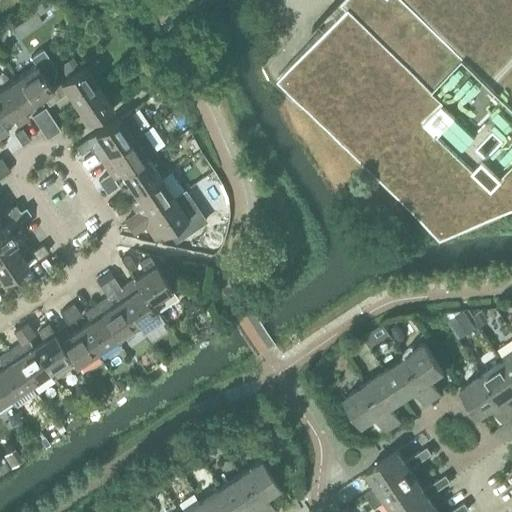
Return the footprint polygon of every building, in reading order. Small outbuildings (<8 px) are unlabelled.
[(50,0),(42,0),(35,4),(40,13),(54,4),(50,0)] [(511,0),(350,0),(279,75),(443,232),(511,204),(511,0)] [(37,10),(26,18),(33,28),(44,21),(37,10)] [(29,69),(17,78),(33,103),(43,96),(48,104),(58,98),(54,90),(52,87),(55,85),(54,82),(58,66),(44,46),(31,55),(37,64),(29,69)] [(73,55),(60,64),(67,75),(80,66),(73,55)] [(74,102),(99,85),(85,64),(55,85),(52,87),(54,90),(58,98),(67,92),(74,102)] [(0,88),(0,95),(19,124),(28,118),(23,110),(33,103),(17,78),(0,88)] [(170,84),(162,88),(168,99),(175,96),(170,84)] [(99,85),(74,102),(81,112),(73,118),(80,128),(113,106),(99,85)] [(0,137),(8,132),(3,123),(14,116),(0,95),(0,137)] [(46,122),(53,118),(44,105),(38,109),(46,122)] [(181,108),(172,113),(176,120),(184,116),(181,108)] [(39,127),(46,122),(38,109),(31,114),(39,127)] [(100,159),(134,136),(120,116),(95,133),(102,144),(94,149),(100,159)] [(46,122),(54,134),(60,129),(53,118),(46,122)] [(46,122),(39,127),(47,138),(54,134),(46,122)] [(22,128),(14,133),(22,145),(30,140),(22,128)] [(110,172),(98,180),(102,186),(114,178),(122,173),(147,156),(155,151),(142,131),(134,136),(100,159),(107,169),(110,167),(112,170),(110,172)] [(87,138),(79,143),(75,146),(80,153),(92,146),(87,138)] [(127,199),(160,177),(147,156),(122,173),(129,184),(121,189),(127,199)] [(0,166),(0,176),(9,170),(5,163),(0,166)] [(160,177),(127,199),(136,212),(125,220),(129,226),(130,226),(141,219),(149,213),(174,197),(160,177)] [(114,178),(102,186),(107,193),(118,185),(114,178)] [(215,184),(202,189),(207,204),(220,199),(215,184)] [(181,195),(176,199),(174,197),(149,213),(141,219),(130,226),(129,226),(134,233),(145,226),(155,240),(165,232),(171,240),(199,221),(181,195)] [(8,218),(20,211),(15,204),(4,212),(8,218)] [(0,224),(8,218),(4,212),(0,205),(0,224)] [(0,253),(26,237),(21,229),(18,229),(17,227),(17,223),(30,214),(25,207),(20,211),(8,218),(0,224),(0,253)] [(203,234),(201,246),(213,248),(215,236),(203,234)] [(0,253),(0,275),(4,282),(29,265),(21,254),(29,248),(23,239),(0,253)] [(43,244),(32,252),(37,259),(48,252),(43,244)] [(120,258),(128,270),(136,265),(128,253),(120,258)] [(145,270),(135,277),(157,311),(178,297),(150,255),(139,262),(145,270)] [(193,267),(191,278),(205,281),(207,270),(193,267)] [(109,270),(103,275),(114,291),(136,325),(143,335),(164,321),(157,311),(135,277),(133,278),(121,287),(109,270)] [(103,275),(96,280),(107,296),(114,291),(103,275)] [(107,296),(94,305),(117,338),(136,325),(114,291),(107,296)] [(67,307),(74,318),(81,314),(73,302),(67,307)] [(117,338),(94,305),(84,312),(89,320),(80,326),(97,352),(117,338)] [(74,318),(67,307),(59,312),(67,323),(74,318)] [(462,308),(446,319),(459,337),(475,326),(462,308)] [(481,308),(473,314),(480,324),(488,318),(481,308)] [(20,326),(28,338),(34,333),(26,322),(20,326)] [(43,339),(33,346),(50,371),(70,357),(71,357),(53,331),(48,323),(37,331),(43,339)] [(53,331),(71,357),(70,357),(75,366),(80,363),(97,352),(80,326),(69,333),(63,325),(54,332),(53,331)] [(28,338),(20,326),(13,331),(21,343),(28,338)] [(375,331),(366,337),(372,347),(382,341),(375,331)] [(405,356),(433,398),(441,393),(431,378),(444,369),(425,342),(405,356)] [(7,351),(30,384),(50,371),(33,346),(23,353),(17,344),(7,351)] [(0,356),(0,382),(10,398),(16,406),(35,393),(30,384),(7,351),(0,356)] [(511,352),(501,360),(511,375),(511,352)] [(433,398),(405,356),(385,369),(403,397),(415,389),(425,403),(433,398)] [(481,373),(510,416),(511,414),(511,402),(508,396),(511,392),(511,375),(501,360),(481,373)] [(80,363),(75,366),(80,373),(85,370),(80,363)] [(403,397),(385,369),(365,383),(393,425),(401,420),(391,405),(403,397)] [(510,416),(481,373),(461,387),(479,415),(492,406),(502,421),(510,416)] [(0,404),(10,398),(0,382),(0,404)] [(393,425),(365,383),(344,397),(362,424),(376,415),(386,430),(393,425)] [(43,432),(37,437),(44,448),(50,443),(43,432)] [(202,443),(196,447),(201,456),(208,452),(202,443)] [(416,453),(421,460),(432,453),(427,446),(416,453)] [(15,449),(4,456),(12,468),(23,461),(15,449)] [(398,449),(366,470),(376,485),(408,464),(405,461),(398,450),(398,449)] [(376,485),(367,492),(376,506),(386,499),(417,478),(410,467),(421,460),(416,453),(405,461),(408,464),(376,485)] [(240,472),(266,511),(272,511),(276,510),(266,495),(279,486),(261,458),(240,472)] [(293,462),(285,468),(291,477),(300,472),(293,462)] [(165,469),(157,474),(165,486),(173,480),(165,469)] [(266,511),(240,472),(220,486),(237,511),(240,511),(251,505),(255,511),(266,511)] [(435,481),(439,487),(450,480),(446,474),(435,481)] [(417,478),(386,499),(394,511),(395,511),(426,492),(424,488),(417,478)] [(439,487),(435,481),(424,488),(426,492),(395,511),(426,511),(436,506),(428,495),(439,487)] [(237,511),(220,486),(200,499),(208,511),(237,511)] [(340,493),(332,498),(339,509),(347,504),(340,493)] [(124,495),(116,500),(123,511),(124,511),(132,507),(124,495)] [(208,511),(200,499),(180,511),(208,511)] [(120,511),(113,501),(97,511),(120,511)] [(453,508),(455,511),(463,511),(469,508),(464,501),(453,508)]
